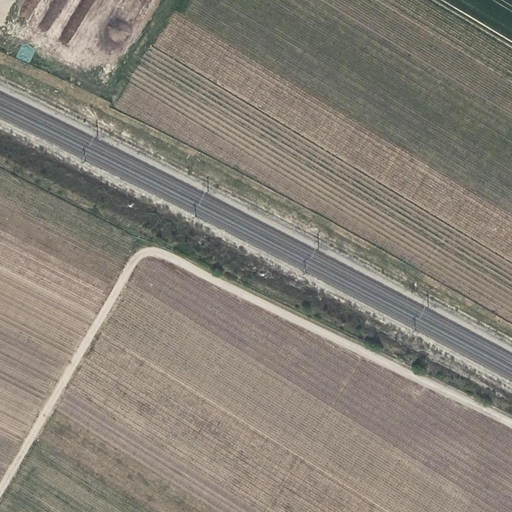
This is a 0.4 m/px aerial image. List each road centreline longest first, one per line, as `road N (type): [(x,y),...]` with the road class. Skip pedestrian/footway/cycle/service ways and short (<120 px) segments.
road 1 (track): [(0,168),(511,424)]
road 2 (track): [(116,110),(511,320)]
road 3 (track): [(144,243),(0,485)]
road 4 (track): [(116,110),(0,55)]
road 5 (track): [(116,110),(178,0)]
